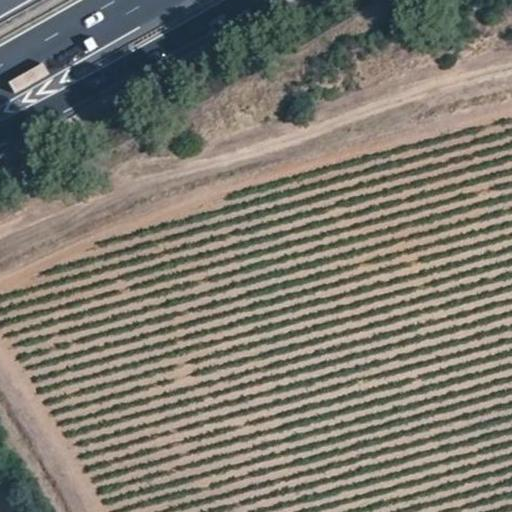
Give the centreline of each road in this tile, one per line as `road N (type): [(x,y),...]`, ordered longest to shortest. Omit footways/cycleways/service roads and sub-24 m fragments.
road 1 (track): [(511,65),(435,81),(290,136),(57,198),(0,226)]
road 2 (motorway): [(0,129),(241,0)]
road 3 (motorway): [(0,73),(125,0)]
